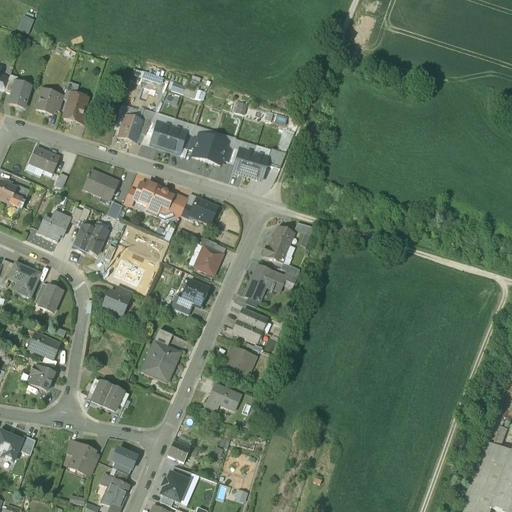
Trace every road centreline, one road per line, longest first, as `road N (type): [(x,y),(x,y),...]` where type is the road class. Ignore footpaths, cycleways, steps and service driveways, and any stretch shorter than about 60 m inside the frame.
road 1 (residential): [(159,441),(263,206),(9,125)]
road 2 (track): [(263,206),(511,282)]
road 3 (track): [(510,282),(421,511)]
road 4 (residential): [(64,423),(83,320),(80,287),(61,266),(0,239)]
road 5 (track): [(356,0),(271,207)]
road 6 (track): [(336,48),(440,84),(488,132),(511,144)]
